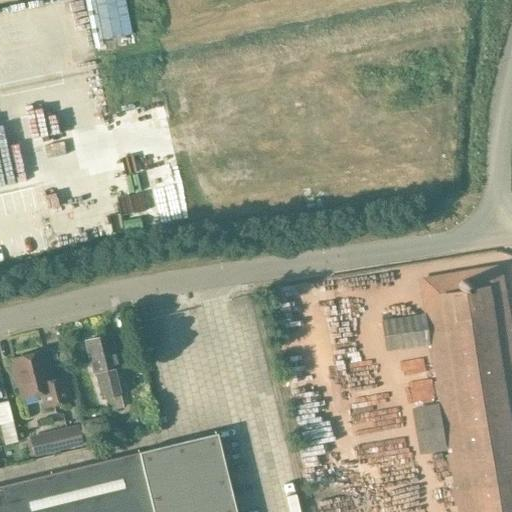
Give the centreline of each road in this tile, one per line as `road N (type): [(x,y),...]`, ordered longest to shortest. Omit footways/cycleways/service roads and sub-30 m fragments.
road 1 (unclassified): [(0,323),(209,279),(497,235)]
road 2 (unclassified): [(511,53),(495,151),(497,235)]
